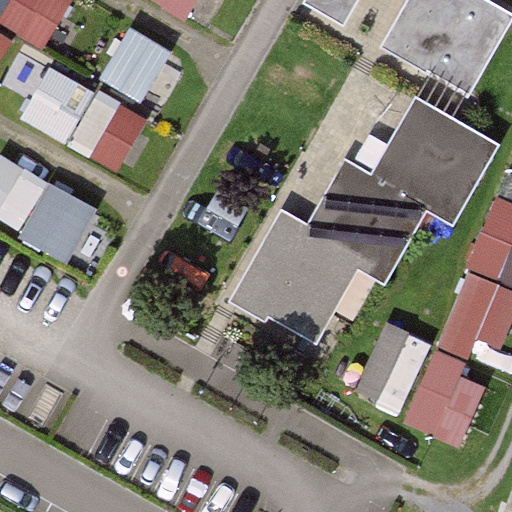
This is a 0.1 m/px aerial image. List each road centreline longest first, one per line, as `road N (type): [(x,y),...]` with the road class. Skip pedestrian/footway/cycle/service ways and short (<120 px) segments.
road 1 (residential): [(328,511),(332,503),(78,364),(285,0)]
road 2 (track): [(332,503),(483,489),(511,441)]
road 3 (track): [(0,126),(157,217)]
road 4 (track): [(110,0),(243,76)]
road 5 (residential): [(0,445),(118,511)]
